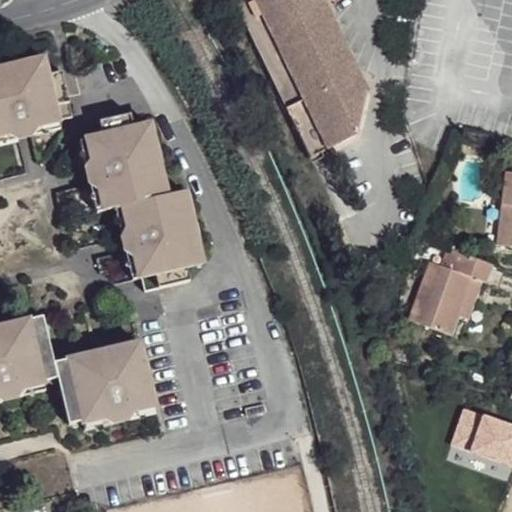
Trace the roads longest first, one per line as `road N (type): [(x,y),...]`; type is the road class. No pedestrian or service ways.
road 1 (residential): [(88,0),(195,163),(241,274)]
road 2 (unknown): [(376,0),(384,83),(376,241)]
road 3 (residential): [(241,274),(273,377),(275,420),(201,440)]
road 4 (residential): [(201,440),(172,302),(241,274)]
road 5 (unknown): [(511,110),(472,102),(456,81),(471,0)]
road 6 (track): [(320,511),(303,437),(273,377)]
road 7 (residential): [(201,440),(82,472)]
